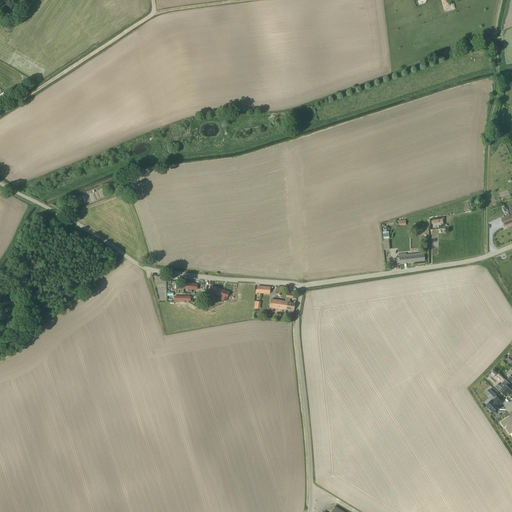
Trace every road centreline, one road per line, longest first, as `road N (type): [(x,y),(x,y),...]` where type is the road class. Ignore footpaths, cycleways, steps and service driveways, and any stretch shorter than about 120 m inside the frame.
road 1 (unclassified): [(303,511),(307,454),(294,327),(301,284)]
road 2 (unclassified): [(301,284),(461,262),(511,245)]
road 3 (track): [(154,14),(0,114)]
road 4 (unclassified): [(130,259),(166,272),(301,284)]
road 5 (track): [(0,359),(130,259)]
road 6 (unclassified): [(130,259),(0,182)]
